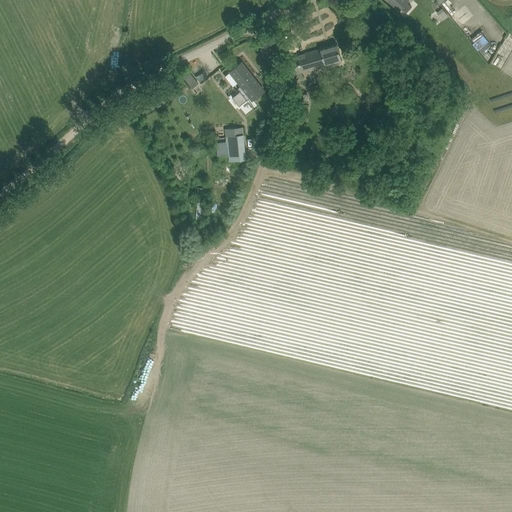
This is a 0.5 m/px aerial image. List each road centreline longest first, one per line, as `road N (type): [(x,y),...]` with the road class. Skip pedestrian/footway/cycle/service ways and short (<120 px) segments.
road 1 (track): [(256,25),(276,97),(251,209),(193,282),(139,394)]
road 2 (track): [(0,191),(121,91),(175,65)]
road 3 (unclassified): [(175,65),(291,0)]
